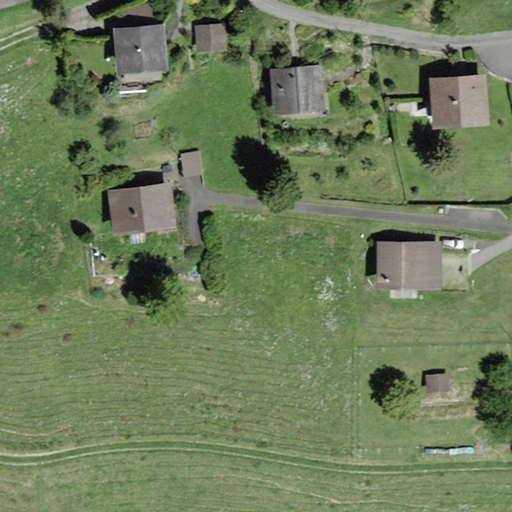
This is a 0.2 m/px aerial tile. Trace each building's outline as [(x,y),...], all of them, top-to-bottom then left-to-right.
[(118,5),(120,20),(150,16),(148,1),(118,5)] [(161,25),(116,29),(119,69),(165,65),(161,25)] [(223,25),(197,26),(198,48),(224,47),(223,25)] [(320,66),(272,70),(274,109),(323,106),(320,66)] [(483,77),(433,80),(435,122),(485,119),(483,77)] [(169,184),(111,191),(115,228),(173,222),(169,184)] [(438,243),(380,243),(380,283),(438,283),(438,243)] [(446,375),(429,376),(430,389),(447,387),(446,375)]
